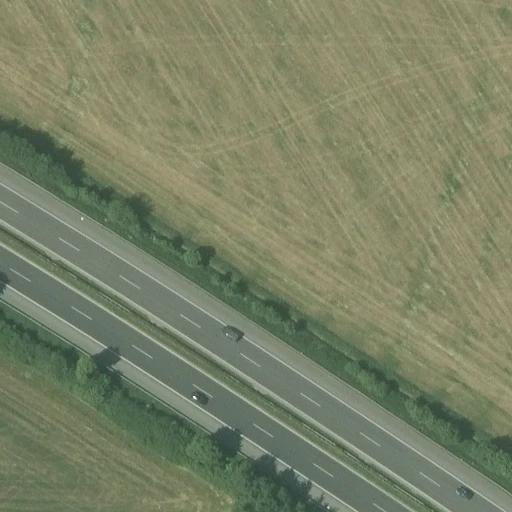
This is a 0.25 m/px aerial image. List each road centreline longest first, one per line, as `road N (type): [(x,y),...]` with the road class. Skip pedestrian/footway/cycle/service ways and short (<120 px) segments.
road 1 (motorway): [(495,511),(0,186)]
road 2 (motorway): [(0,252),(403,511)]
